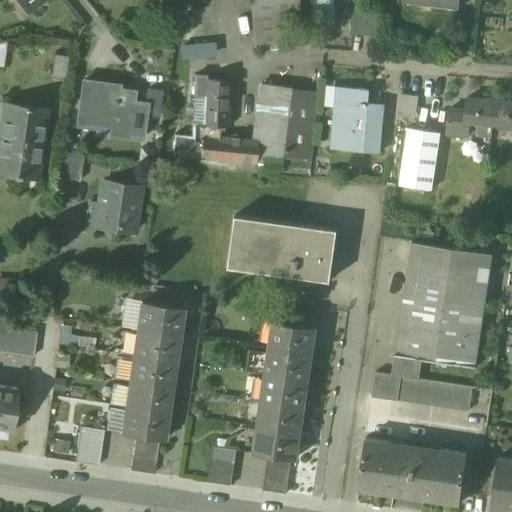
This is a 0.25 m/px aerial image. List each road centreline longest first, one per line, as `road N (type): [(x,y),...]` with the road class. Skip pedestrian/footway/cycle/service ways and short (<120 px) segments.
road 1 (residential): [(234,511),(0,476)]
road 2 (residential): [(511,73),(336,57)]
road 3 (unknown): [(176,483),(197,331)]
